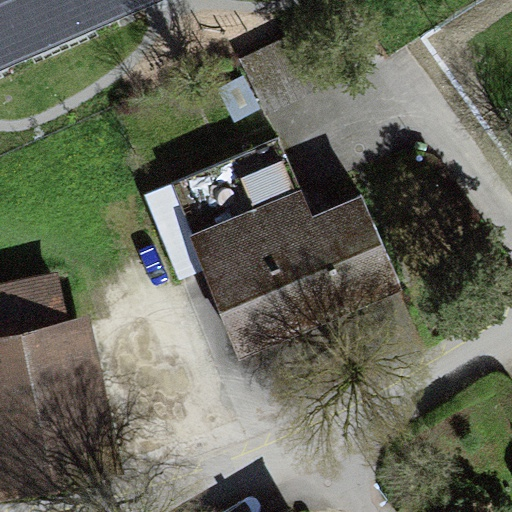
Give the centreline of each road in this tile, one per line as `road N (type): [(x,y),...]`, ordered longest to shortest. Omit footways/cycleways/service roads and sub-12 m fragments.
road 1 (residential): [(511,328),(325,444)]
road 2 (residential): [(325,444),(173,511)]
